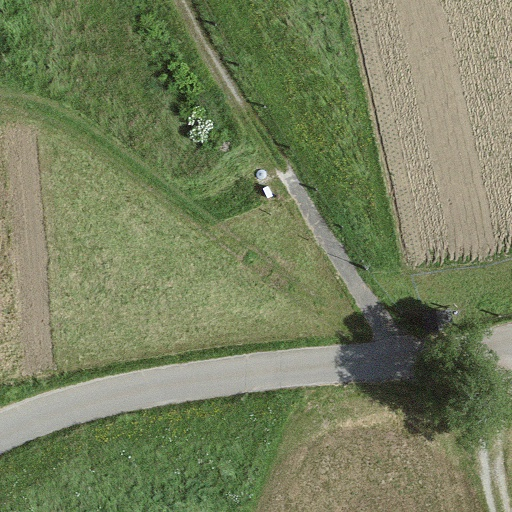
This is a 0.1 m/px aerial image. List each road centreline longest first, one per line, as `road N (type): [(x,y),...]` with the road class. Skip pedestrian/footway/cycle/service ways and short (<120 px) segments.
road 1 (unclassified): [(0,430),(95,397),(511,342)]
road 2 (track): [(404,356),(185,0)]
road 3 (track): [(501,344),(493,458),(504,511)]
